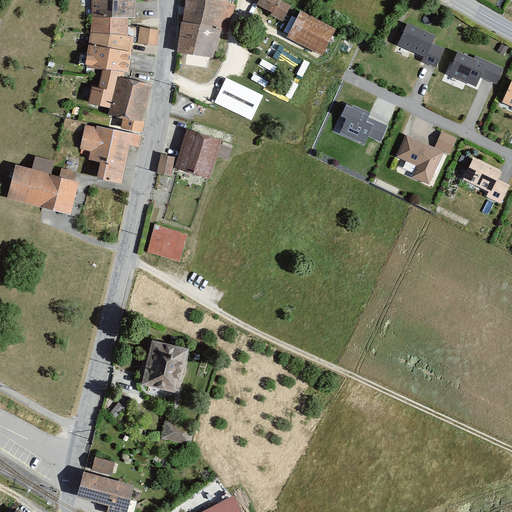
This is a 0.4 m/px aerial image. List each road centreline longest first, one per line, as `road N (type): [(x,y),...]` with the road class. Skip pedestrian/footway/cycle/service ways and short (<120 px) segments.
road 1 (tertiary): [(166,0),(156,111),(80,432)]
road 2 (track): [(511,447),(262,334),(126,251)]
road 3 (residential): [(511,154),(346,74)]
